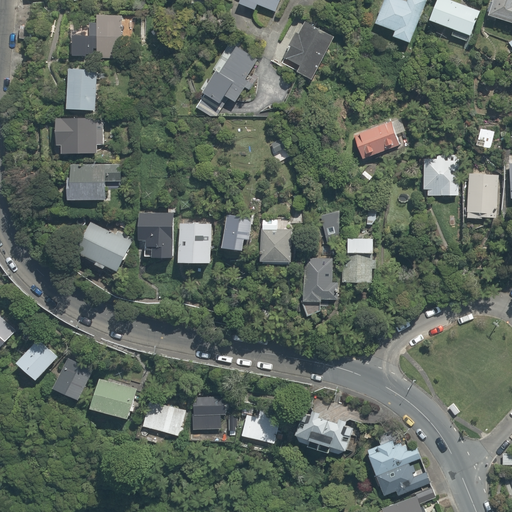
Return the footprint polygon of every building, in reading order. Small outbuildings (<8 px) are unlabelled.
[(239,0),(240,0),(237,7),(254,13),(257,6),(274,13),(279,0),(239,0)] [(406,0),(406,1),(404,0),(389,0),(383,4),(374,27),(394,34),(391,41),(408,47),(425,0),(406,0)] [(447,0),(435,0),(428,24),(454,33),(452,39),(468,44),(479,11),(447,0)] [(511,0),(491,0),(486,18),(511,26),(511,0)] [(133,45),(134,19),(97,18),(97,27),(90,27),(90,35),(86,35),(86,44),(96,44),(95,60),(120,61),(120,44),(133,45)] [(333,36),(302,22),(284,60),(299,67),(295,76),(312,83),(333,36)] [(225,52),(212,74),(193,108),(215,120),(220,111),(217,110),(223,100),(235,106),(243,92),(248,95),(257,79),(250,74),(260,56),(249,49),(245,56),(234,50),(231,55),(225,52)] [(98,72),(66,71),(64,113),(96,114),(98,72)] [(106,134),(105,134),(105,129),(102,129),(102,126),(97,126),(97,121),(55,120),(55,129),(51,129),(51,148),(60,148),(60,155),(96,156),(96,146),(106,146),(106,134)] [(372,159),(385,153),(384,150),(389,148),(391,153),(401,148),(388,120),(351,138),(361,159),(370,155),(372,159)] [(493,131),(478,129),(477,139),(484,140),(482,150),(491,151),(493,131)] [(450,155),(437,154),(436,165),(422,164),(420,182),(422,182),(422,191),(426,192),(426,196),(457,199),(459,174),(455,173),(456,163),(450,163),(450,155)] [(119,186),(119,166),(81,165),(81,171),(67,171),(66,203),(104,204),(105,185),(119,186)] [(470,175),(466,175),(464,220),(497,221),(499,177),(489,176),(490,169),(470,169),(470,175)] [(137,212),(135,240),(145,241),(144,261),(169,262),(171,214),(137,212)] [(339,215),(324,214),(322,228),(318,227),(317,246),(336,248),(339,215)] [(173,249),(173,267),(211,268),(211,224),(192,224),(192,217),(178,217),(178,249),(173,249)] [(249,243),(251,220),(223,217),(219,252),(240,254),(241,242),(249,243)] [(292,220),(261,219),(260,266),(290,267),(292,220)] [(132,235),(122,229),(119,235),(107,228),(94,232),(89,229),(78,247),(83,250),(80,256),(94,264),(91,268),(103,274),(105,270),(115,276),(134,243),(129,240),(132,235)] [(371,241),(345,239),(342,283),(368,285),(371,241)] [(332,274),(333,261),(305,259),(303,304),(320,305),(320,302),(337,303),(339,274),(332,274)] [(0,351),(18,331),(0,314),(0,351)] [(46,353),(35,344),(20,362),(39,378),(58,355),(51,348),(46,353)] [(95,369),(69,356),(54,386),(80,399),(95,369)] [(137,388),(101,378),(93,407),(130,417),(137,388)] [(213,395),(201,395),(201,404),(194,404),(194,428),(221,429),(221,414),(227,414),(227,406),(222,406),(222,399),(213,399),(213,395)] [(308,395),(295,434),(350,452),(363,414),(308,395)] [(188,408),(162,402),(161,409),(148,406),(143,425),(181,434),(188,408)] [(238,418),(235,433),(277,441),(279,431),(267,429),(270,417),(248,412),(246,420),(238,418)] [(409,449),(408,445),(391,441),(380,446),(378,440),(365,445),(378,475),(417,458),(420,457),(415,446),(409,449)] [(399,495),(431,481),(426,469),(422,471),(417,458),(378,475),(386,494),(397,490),(399,495)] [(386,511),(420,511),(425,510),(422,502),(435,497),(431,487),(384,505),(386,511)]
